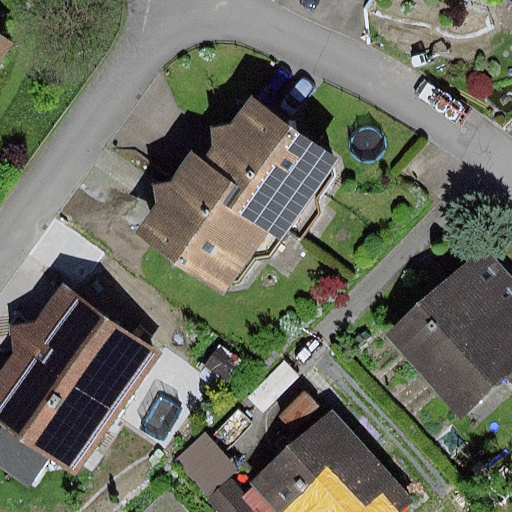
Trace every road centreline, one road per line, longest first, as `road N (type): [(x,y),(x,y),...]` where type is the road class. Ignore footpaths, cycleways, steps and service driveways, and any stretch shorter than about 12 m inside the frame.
road 1 (residential): [(511,175),(409,89),(221,0)]
road 2 (residential): [(179,0),(0,253)]
